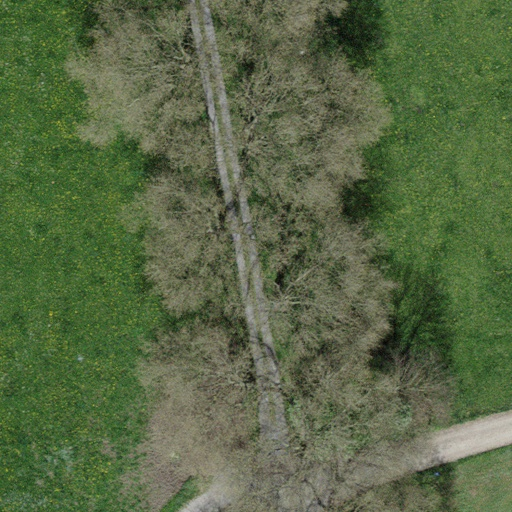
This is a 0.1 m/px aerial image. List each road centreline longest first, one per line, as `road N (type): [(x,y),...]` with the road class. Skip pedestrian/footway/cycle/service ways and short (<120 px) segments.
road 1 (track): [(283,485),(198,0)]
road 2 (track): [(511,426),(250,494),(211,511)]
